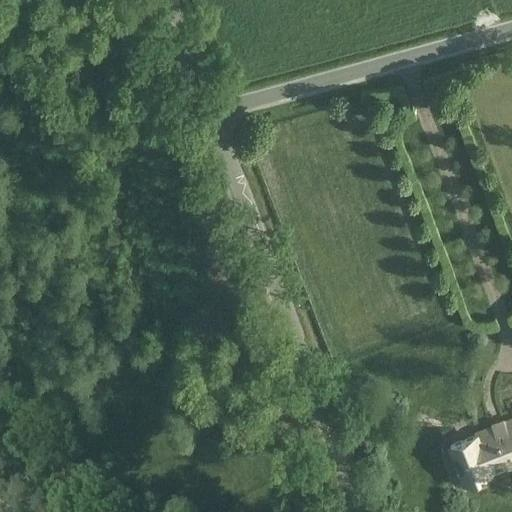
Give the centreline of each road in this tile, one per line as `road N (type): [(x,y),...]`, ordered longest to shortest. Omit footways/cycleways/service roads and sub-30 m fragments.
road 1 (tertiary): [(361,511),(216,116)]
road 2 (unclassified): [(216,116),(511,30)]
road 3 (tertiary): [(216,116),(172,0)]
